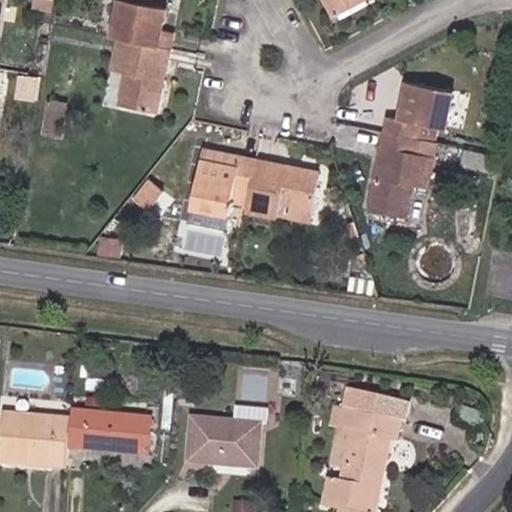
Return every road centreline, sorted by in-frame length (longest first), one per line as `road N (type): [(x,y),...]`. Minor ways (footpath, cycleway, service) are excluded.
road 1 (tertiary): [(511,344),(0,273)]
road 2 (residential): [(321,75),(271,97),(242,85),(229,59),(244,11),(289,10)]
road 3 (residential): [(460,0),(321,75)]
